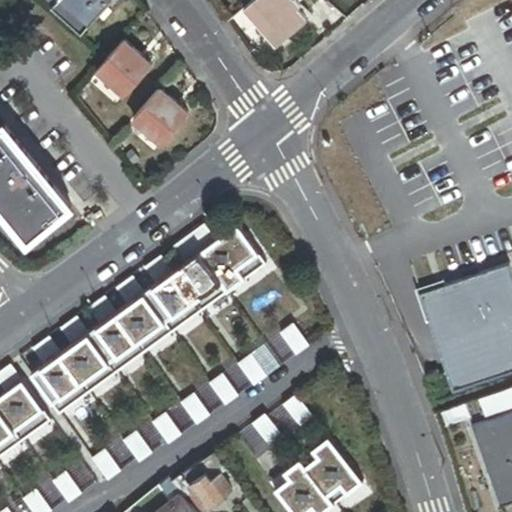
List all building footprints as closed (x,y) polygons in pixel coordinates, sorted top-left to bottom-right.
[(46,0),(43,4),(50,10),(52,7),(58,0),(46,0)] [(89,26),(60,0),(58,0),(52,7),(82,34),(89,26)] [(60,0),(89,26),(100,14),(107,6),(111,0),(60,0)] [(253,0),(245,7),(276,45),(307,18),(291,0),(253,0)] [(107,6),(100,14),(104,18),(111,10),(107,6)] [(124,40),(96,70),(124,96),(151,67),(124,40)] [(159,89),(132,119),(161,145),(188,114),(159,89)] [(0,127),(0,202),(28,237),(68,203),(3,124),(0,127)] [(237,225),(216,242),(204,226),(188,236),(200,252),(228,292),(266,264),(237,225)] [(228,292),(200,252),(188,236),(173,247),(185,263),(173,272),(200,312),(228,292)] [(160,255),(143,267),(155,285),(173,272),(160,255)] [(511,370),(511,263),(423,293),(455,389),(511,370)] [(200,312),(173,272),(144,293),(172,332),(200,312)] [(144,293),(132,275),(115,288),(127,305),(144,293)] [(144,353),(172,332),(144,293),(117,313),(144,353)] [(87,308),(99,325),(89,333),(117,373),(144,353),(117,313),(104,295),(87,308)] [(117,373),(89,333),(76,316),(59,328),(72,345),(61,353),(89,393),(117,373)] [(280,334),(296,356),(309,346),(293,325),(280,334)] [(89,393),(61,353),(48,336),(32,348),(44,365),(31,374),(60,414),(89,393)] [(238,364),(254,386),(267,377),(251,355),(238,364)] [(52,420),(23,380),(10,364),(0,371),(0,383),(6,392),(0,396),(0,409),(22,441),(52,420)] [(209,384),(225,406),(238,396),(222,374),(209,384)] [(511,389),(490,396),(496,414),(511,407),(511,389)] [(181,403),(197,425),(210,416),(194,394),(181,403)] [(283,405),(299,427),(312,417),(295,396),(283,405)] [(0,457),(22,441),(0,409),(0,457)] [(511,412),(473,427),(502,505),(511,501),(511,412)] [(152,422),(168,445),(181,435),(165,413),(152,422)] [(265,414),(252,424),(269,446),(281,436),(265,414)] [(123,441),(139,463),(152,453),(136,431),(123,441)] [(328,437),(311,450),(316,457),(305,466),(303,467),(333,505),(363,482),(328,437)] [(92,459),(108,481),(121,471),(105,450),(92,459)] [(216,451),(201,461),(208,470),(211,474),(216,470),(219,474),(223,471),(228,468),(216,451)] [(274,490),(290,511),(324,511),(333,505),(303,467),(305,466),(300,460),(283,473),(288,479),(274,490)] [(201,461),(186,470),(193,480),(208,470),(201,461)] [(186,470),(173,479),(179,488),(186,497),(194,491),(198,488),(193,480),(186,470)] [(208,470),(193,480),(198,488),(213,478),(211,474),(208,470)] [(198,488),(194,491),(205,508),(234,487),(223,471),(219,474),(213,478),(198,488)] [(53,481),(69,503),(82,494),(66,472),(53,481)] [(23,499),(32,511),(51,511),(52,511),(36,489),(23,499)] [(197,511),(182,492),(155,511),(197,511)] [(252,511),(262,511),(251,497),(245,502),(252,511)]
